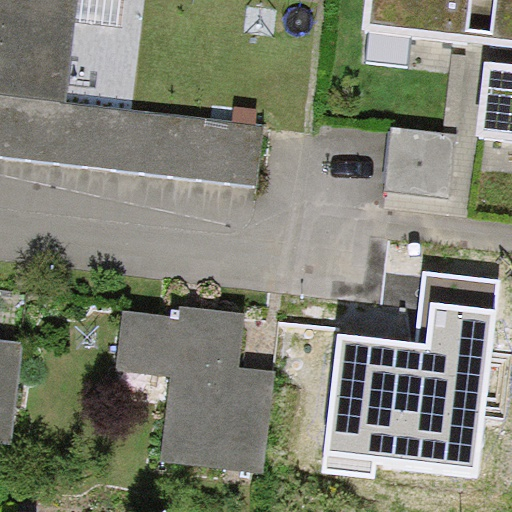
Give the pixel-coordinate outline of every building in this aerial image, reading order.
[(0,0),(0,102),(55,109),(67,0),(0,0)] [(511,0),(361,0),(358,36),(511,51),(511,0)] [(511,77),(478,74),(470,140),(511,145),(511,77)] [(0,104),(0,164),(248,192),(255,133),(0,104)] [(456,200),(464,135),(397,126),(388,191),(456,200)] [(371,470),(373,453),(472,465),(493,287),(431,279),(422,351),(344,342),(330,465),(371,470)] [(171,381),(161,465),(270,478),(283,370),(245,366),(252,310),(187,302),(184,323),(124,315),(117,374),(171,381)] [(0,446),(15,448),(28,341),(0,337),(0,446)]
